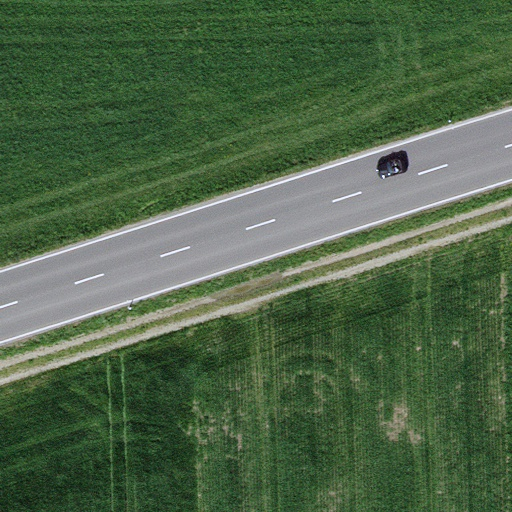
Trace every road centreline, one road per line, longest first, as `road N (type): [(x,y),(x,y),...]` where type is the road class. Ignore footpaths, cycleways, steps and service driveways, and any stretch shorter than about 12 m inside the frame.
road 1 (secondary): [(0,305),(511,144)]
road 2 (track): [(0,370),(511,209)]
